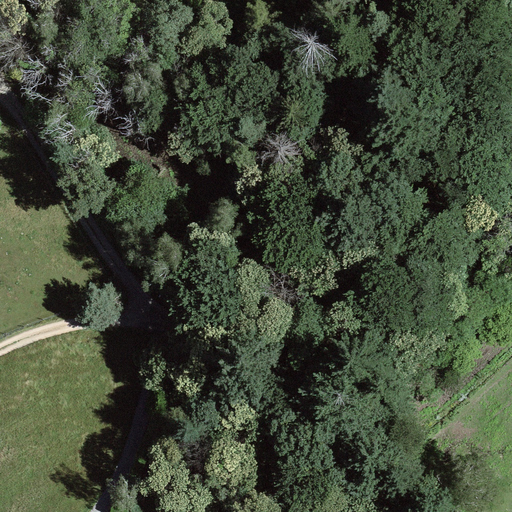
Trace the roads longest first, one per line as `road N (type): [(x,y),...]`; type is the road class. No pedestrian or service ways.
road 1 (unclassified): [(432,511),(226,350),(158,321)]
road 2 (unclassified): [(158,321),(0,115)]
road 3 (unclassified): [(96,511),(123,471),(153,382),(158,321)]
road 4 (track): [(0,352),(71,328),(158,321)]
